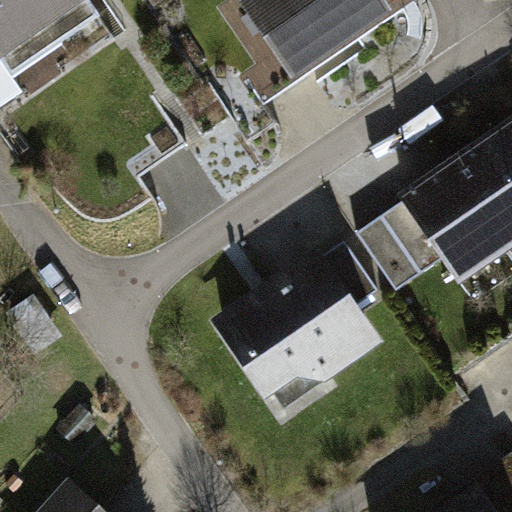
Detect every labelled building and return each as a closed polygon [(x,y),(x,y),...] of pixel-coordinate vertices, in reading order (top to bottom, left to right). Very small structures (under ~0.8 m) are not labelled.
[(0,0),(0,53),(82,0),(0,0)] [(376,0),(236,0),(231,4),(283,81),(385,14),(376,0)] [(392,215),(358,239),(395,292),(431,267),(444,286),(511,238),(511,136),(499,118),(382,199),(392,215)] [(340,235),(206,316),(257,401),(366,335),(354,314),(379,299),(340,235)] [(106,511),(72,481),(43,511),(106,511)] [(484,511),(466,486),(428,511),(484,511)]
